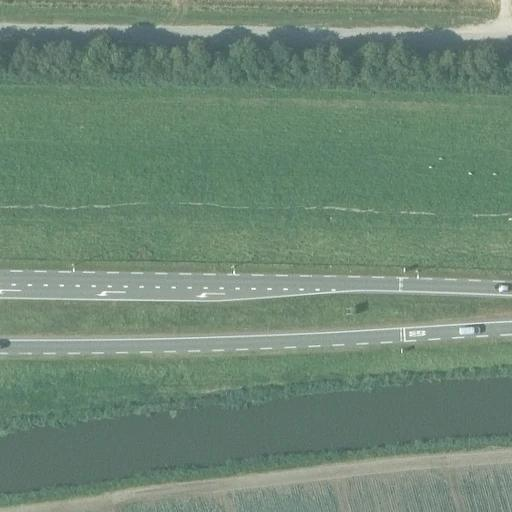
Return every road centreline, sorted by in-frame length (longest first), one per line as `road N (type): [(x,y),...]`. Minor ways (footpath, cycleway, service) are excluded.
road 1 (primary): [(0,348),(511,329)]
road 2 (primary): [(511,289),(0,279)]
road 3 (unclassified): [(0,38),(511,47)]
